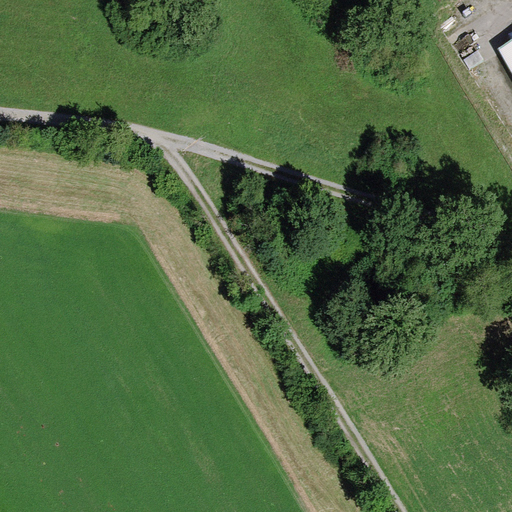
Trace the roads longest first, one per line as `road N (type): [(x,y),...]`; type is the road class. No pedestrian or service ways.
road 1 (track): [(0,108),(270,163),(511,241)]
road 2 (track): [(165,136),(396,511)]
